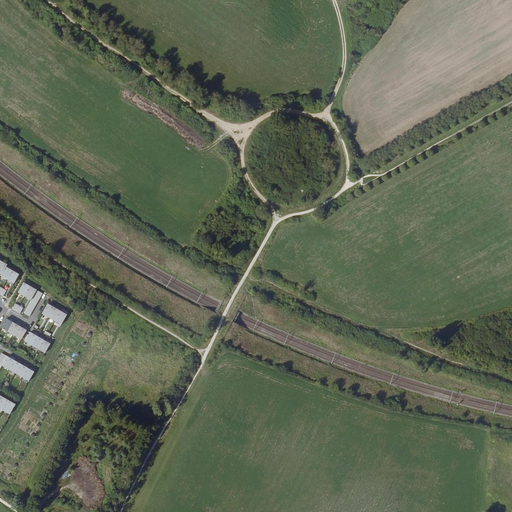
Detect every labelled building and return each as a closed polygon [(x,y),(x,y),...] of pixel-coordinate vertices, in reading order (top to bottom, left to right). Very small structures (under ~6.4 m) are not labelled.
[(12,272),(5,268),(0,276),(7,280),(12,272)] [(12,272),(7,280),(14,284),(18,276),(12,272)] [(29,288),(23,285),(18,293),(20,295),(21,294),(25,296),(29,288)] [(29,288),(25,296),(28,298),(28,299),(30,300),(35,292),(29,288)] [(54,308),(48,304),(42,313),(46,315),(45,316),(48,318),(54,308)] [(54,308),(48,318),(51,319),(55,321),(60,312),(54,308)] [(60,312),(55,321),(58,323),(57,324),(60,325),(66,315),(60,312)] [(2,327),(9,331),(13,323),(9,320),(7,319),(2,327)] [(9,331),(15,335),(20,326),(16,324),(13,323),(9,331)] [(15,335),(22,338),(27,330),(22,328),(20,326),(15,335)] [(32,344),(37,336),(33,334),(30,332),(26,340),(32,344)] [(39,348),(44,340),(39,337),(37,336),(32,344),(39,348)] [(46,341),(44,340),(39,348),(44,352),(49,343),(46,341)] [(10,369),(14,360),(10,358),(7,357),(5,360),(3,364),(3,365),(10,369)] [(16,362),(14,360),(10,369),(16,372),(21,364),(16,362)] [(23,365),(21,364),(16,372),(23,376),(28,368),(23,365)] [(30,369),(28,368),(23,376),(28,379),(33,371),(30,369)] [(9,401),(3,397),(0,402),(0,407),(1,408),(1,409),(4,411),(9,401)] [(14,404),(9,401),(4,411),(6,412),(7,411),(9,413),(14,404)]
